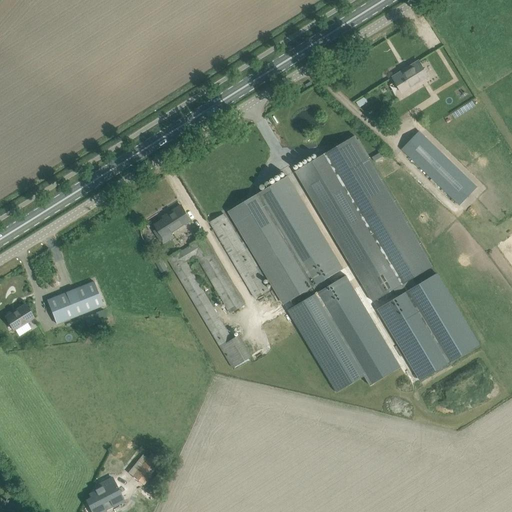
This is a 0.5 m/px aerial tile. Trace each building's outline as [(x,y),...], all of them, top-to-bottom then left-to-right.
[(428,76),(424,69),(419,61),(408,68),(408,69),(394,77),(393,77),(403,92),(428,76)] [(365,97),(357,102),(360,107),(368,101),(365,97)] [(409,130),(411,135),(421,131),(419,126),(409,130)] [(355,136),(296,171),(374,301),(394,289),(412,278),(433,266),(355,136)] [(427,138),(409,156),(460,205),(478,187),(427,138)] [(287,176),(229,211),(285,304),(291,300),(329,277),(343,269),(287,176)] [(191,220),(187,214),(182,206),(167,214),(169,216),(156,224),(158,228),(155,231),(164,244),(174,238),(171,233),(191,220)] [(210,222),(256,298),(269,290),(224,214),(210,222)] [(204,236),(190,244),(191,245),(197,256),(231,313),(245,305),(204,236)] [(191,245),(181,252),(187,262),(197,256),(191,245)] [(221,347),(233,339),(187,262),(181,252),(180,250),(168,257),(221,347)] [(156,261),(155,261),(162,273),(164,272),(162,269),(166,267),(161,258),(156,261)] [(399,297),(378,309),(421,380),(480,345),(437,274),(417,286),(412,278),(394,289),(399,297)] [(295,308),(289,311),(337,392),(364,375),(370,385),(400,367),(346,278),(334,285),(329,277),(291,300),(295,308)] [(93,281),(46,300),(56,324),(103,305),(93,281)] [(34,318),(31,312),(25,304),(16,309),(17,310),(14,312),(13,312),(5,316),(14,330),(34,318)] [(128,472),(144,484),(162,462),(161,461),(165,456),(162,454),(154,450),(143,464),(138,460),(128,472)] [(120,493),(112,478),(96,486),(98,490),(93,493),(95,496),(87,500),(91,508),(120,493)] [(157,495),(142,488),(134,504),(139,507),(137,511),(150,511),(156,501),(154,501),(157,495)]
